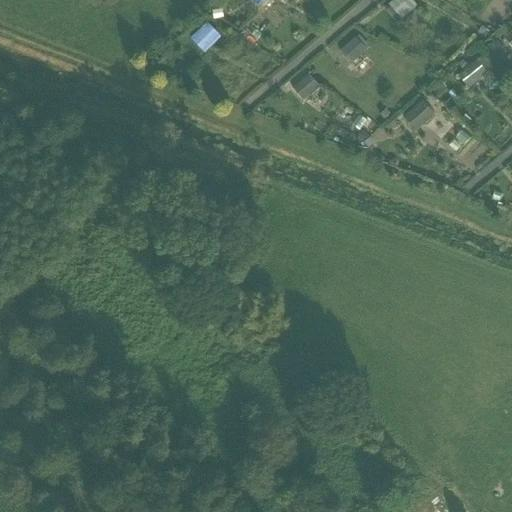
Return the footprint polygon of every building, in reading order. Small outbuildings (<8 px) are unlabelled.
[(399,19),(416,6),(411,0),(394,0),(388,5),(399,19)] [(190,40),(202,53),(220,37),(207,23),(190,40)] [(511,29),(502,38),(511,48),(511,29)] [(340,52),(353,64),(367,48),(354,36),(340,52)] [(478,60),(458,73),(468,88),(487,74),(478,60)] [(304,101),(320,87),(308,73),(291,87),(304,101)] [(404,117),(416,131),(435,115),(423,101),(404,117)]
